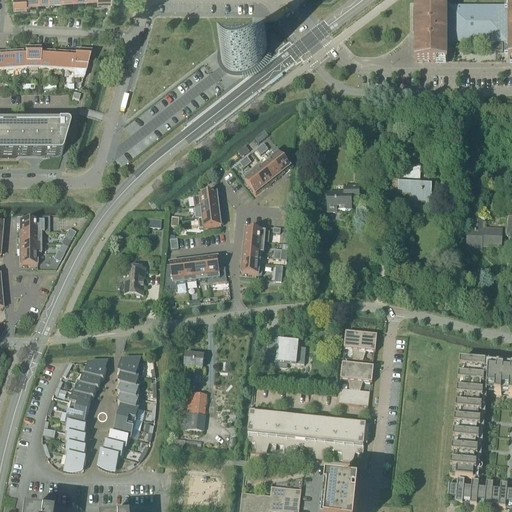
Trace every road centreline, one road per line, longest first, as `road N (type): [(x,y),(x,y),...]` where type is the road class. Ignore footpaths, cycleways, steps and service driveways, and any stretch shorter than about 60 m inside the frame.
road 1 (residential): [(273,0),(276,16),(340,90),(511,93)]
road 2 (residential): [(511,72),(356,71),(295,0)]
road 3 (residential): [(372,511),(396,311)]
road 4 (residential): [(237,315),(334,306),(396,311)]
road 5 (residential): [(0,185),(88,183),(110,120)]
road 6 (residential): [(119,333),(89,480)]
road 7 (residential): [(110,120),(146,0)]
road 8 (residential): [(13,222),(6,342)]
